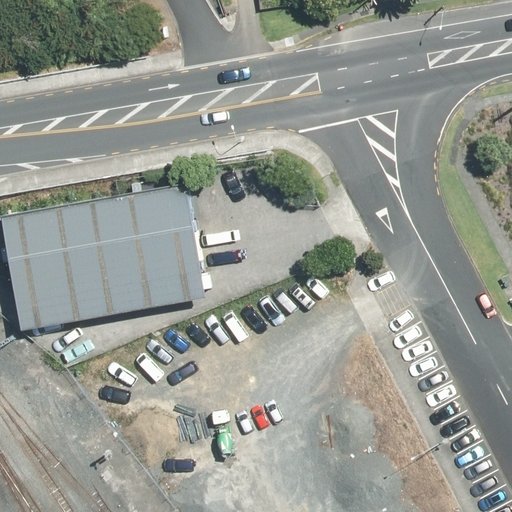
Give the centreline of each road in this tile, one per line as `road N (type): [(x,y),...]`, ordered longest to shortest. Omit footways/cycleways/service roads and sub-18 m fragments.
road 1 (unclassified): [(511,418),(453,305),(363,72)]
road 2 (secondary): [(363,72),(0,137)]
road 3 (secondary): [(511,47),(363,72)]
